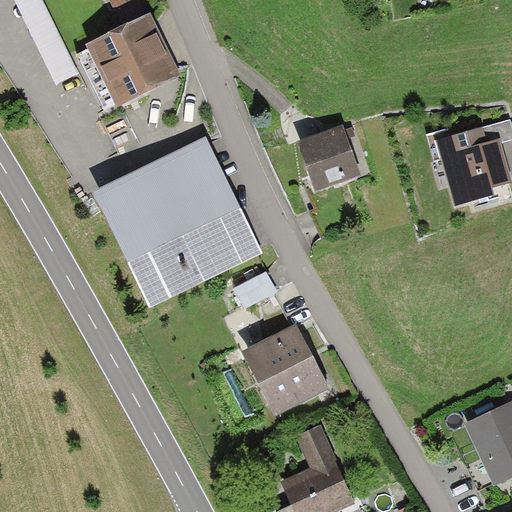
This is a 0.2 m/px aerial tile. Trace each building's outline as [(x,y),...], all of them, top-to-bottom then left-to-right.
[(44,0),(17,0),(58,92),(81,81),(44,0)] [(101,0),(106,11),(129,0),(101,0)] [(149,24),(73,58),(99,113),(174,79),(149,24)] [(505,125),(431,144),(447,207),(491,196),(490,190),(506,186),(495,145),(509,141),(505,125)] [(340,129),(294,145),(311,193),(357,177),(340,129)] [(140,310),(256,253),(199,140),(83,197),(140,310)] [(259,277),(225,292),(234,313),(268,298),(259,277)] [(322,391),(288,327),(233,356),(267,419),(322,391)] [(487,488),(511,476),(511,416),(507,406),(458,429),(487,488)] [(316,429),(293,439),(307,469),(277,482),(290,511),(344,511),(352,508),(316,429)]
